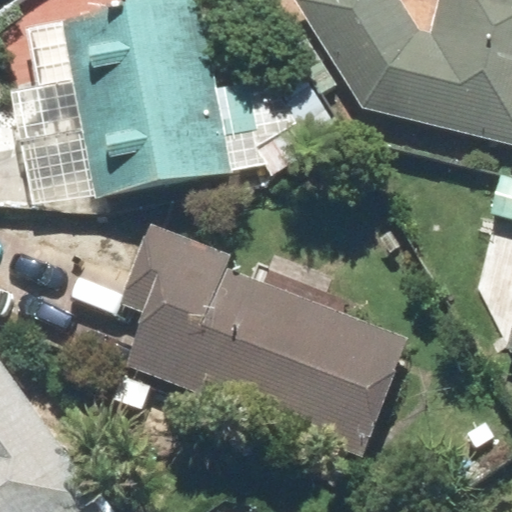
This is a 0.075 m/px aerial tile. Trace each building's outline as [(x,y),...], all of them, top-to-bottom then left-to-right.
[(396,0),(300,0),(365,113),(414,125),(412,134),(511,157),(511,0),(442,0),(434,40),(417,36),(396,0)] [(197,4),(66,24),(93,202),(225,182),(197,4)] [(511,230),(511,182),(508,182),(497,227),(511,230)] [(152,252),(118,358),(367,436),(401,331),(152,252)] [(0,511),(101,511),(110,506),(38,404),(33,408),(0,359),(0,511)]
